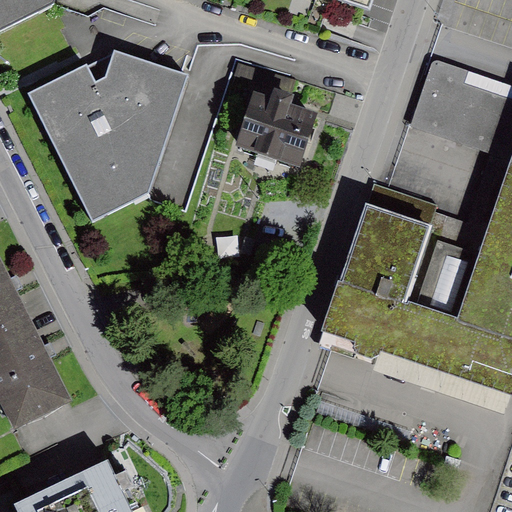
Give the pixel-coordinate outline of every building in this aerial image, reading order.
[(0,0),(0,33),(55,5),(57,0),(0,0)] [(336,0),(349,4),(369,11),(373,0),(372,0),(336,0)] [(86,68),(28,96),(93,223),(150,196),(189,80),(116,54),(107,81),(96,85),(86,68)] [(431,65),(409,128),(511,162),(511,101),(463,85),(468,72),(437,62),(433,63),(431,65)] [(239,63),(236,74),(273,85),(295,93),(299,81),(239,63)] [(511,87),(468,72),(463,85),(511,101),(511,87)] [(300,165),(318,112),(291,104),(295,93),(273,85),(270,95),(254,90),(236,143),(300,165)] [(511,164),(459,323),(406,305),(389,358),(510,399),(511,399),(511,164)] [(432,231),(367,209),(323,336),(355,347),(354,352),(357,358),(372,363),(380,360),(382,355),(389,358),(406,305),(432,231)] [(0,257),(0,334),(31,319),(14,286),(0,257)] [(0,334),(0,405),(13,432),(72,404),(47,352),(31,319),(0,334)] [(382,355),(380,360),(376,373),(504,417),(510,399),(389,358),(382,355)] [(131,511),(109,464),(15,509),(16,511),(131,511)]
